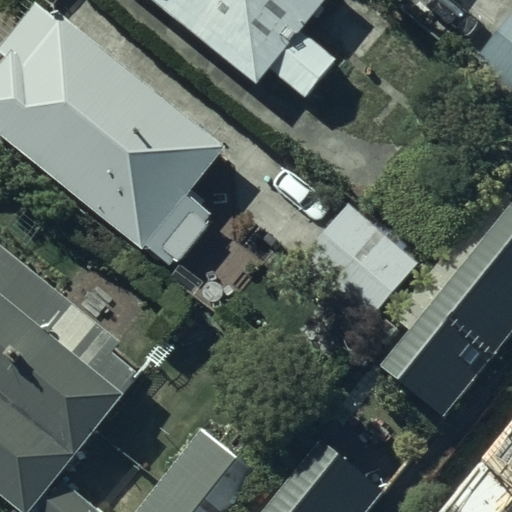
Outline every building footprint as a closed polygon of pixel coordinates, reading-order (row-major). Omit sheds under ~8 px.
[(334,0),(143,0),(257,97),(271,80),(303,107),(334,71),(299,42),(334,0)] [(225,156),(43,7),(0,58),(0,144),(165,279),(211,223),(186,202),(225,156)] [(511,15),(468,70),(511,105),(511,15)] [(477,197),(418,150),(370,211),(428,258),(477,197)] [(418,269),(349,211),(294,273),(364,333),(418,269)] [(511,344),(511,218),(508,216),(376,381),(441,433),(511,344)] [(50,511),(157,375),(0,249),(0,504),(8,511),(50,511)] [(201,434),(136,511),(232,511),(258,480),(201,434)] [(376,511),(385,502),(319,450),(270,511),(376,511)]
